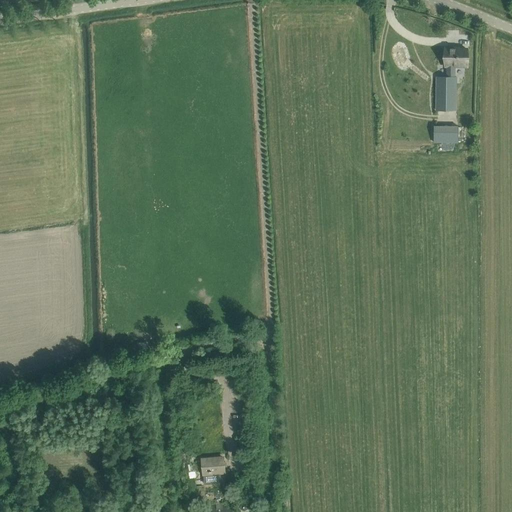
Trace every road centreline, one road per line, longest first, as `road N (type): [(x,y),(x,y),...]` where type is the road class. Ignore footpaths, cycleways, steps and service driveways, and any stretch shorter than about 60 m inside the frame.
road 1 (unknown): [(251,0),(269,317),(266,332),(193,352),(191,362),(227,393),(237,470)]
road 2 (unclassified): [(151,0),(0,19)]
